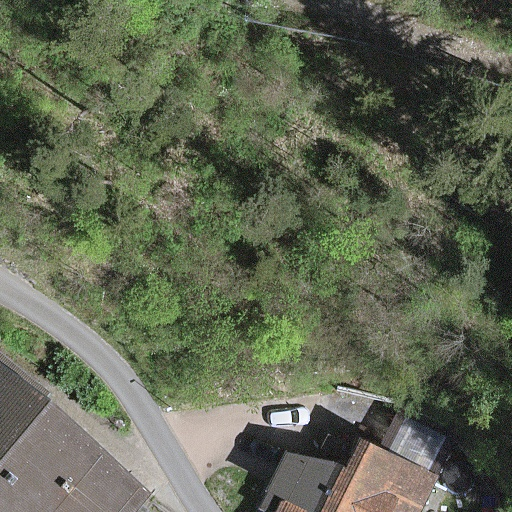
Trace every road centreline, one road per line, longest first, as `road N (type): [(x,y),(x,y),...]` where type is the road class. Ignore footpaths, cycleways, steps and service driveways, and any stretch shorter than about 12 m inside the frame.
road 1 (residential): [(0,277),(103,352),(224,511)]
road 2 (track): [(294,0),(511,70)]
